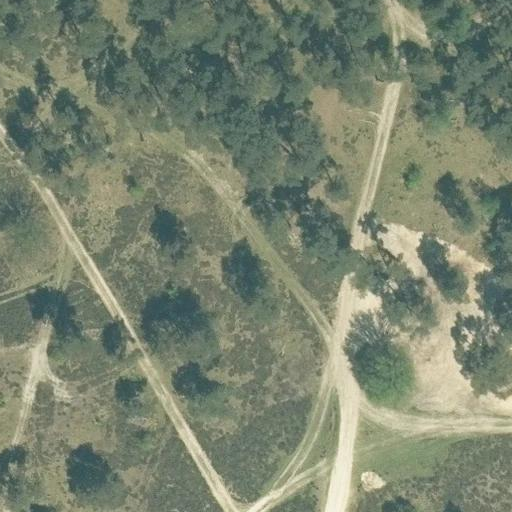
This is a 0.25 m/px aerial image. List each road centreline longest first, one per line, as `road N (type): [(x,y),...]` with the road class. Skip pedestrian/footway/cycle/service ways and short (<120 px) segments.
road 1 (track): [(333,511),(347,423),(342,353),(349,286),(397,67),(388,0)]
road 2 (track): [(342,353),(186,154),(116,116),(0,72)]
road 3 (track): [(230,511),(118,312),(0,135)]
road 4 (track): [(511,425),(404,418),(346,394)]
road 5 (track): [(393,13),(422,33),(448,37),(511,4)]
